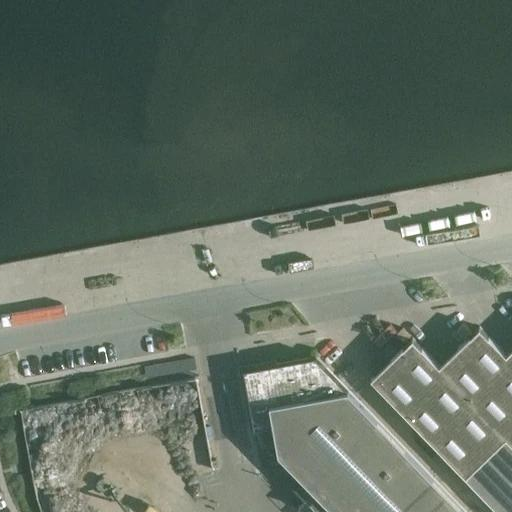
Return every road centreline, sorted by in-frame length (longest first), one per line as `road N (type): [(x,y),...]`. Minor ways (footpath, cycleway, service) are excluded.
road 1 (unclassified): [(0,344),(511,250)]
road 2 (unknown): [(212,305),(251,511)]
